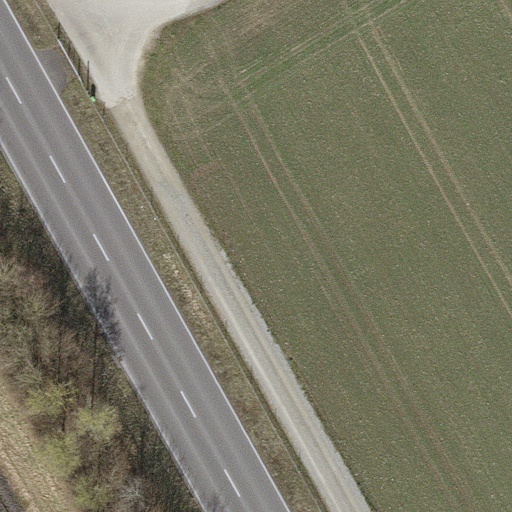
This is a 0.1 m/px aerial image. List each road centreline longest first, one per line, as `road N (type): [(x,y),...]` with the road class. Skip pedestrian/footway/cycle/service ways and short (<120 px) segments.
road 1 (track): [(90,39),(353,511)]
road 2 (secondary): [(0,64),(248,511)]
